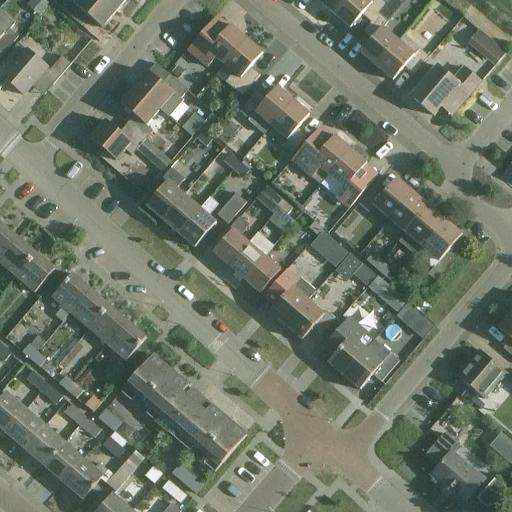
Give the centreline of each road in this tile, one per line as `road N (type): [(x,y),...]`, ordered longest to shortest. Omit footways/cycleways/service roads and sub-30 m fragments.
road 1 (residential): [(326,439),(30,161)]
road 2 (residential): [(257,0),(462,169)]
road 3 (residential): [(511,261),(337,450)]
road 4 (residential): [(30,161),(189,0)]
